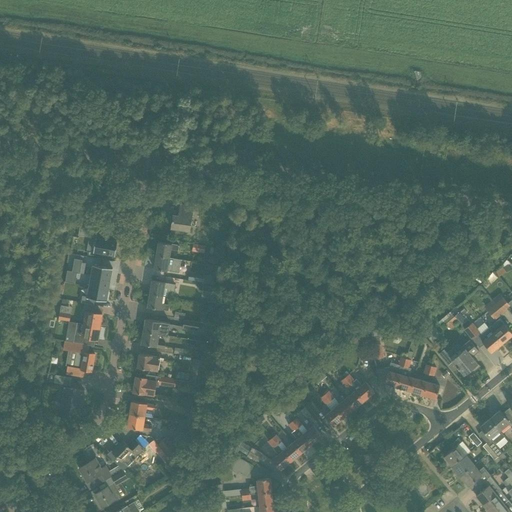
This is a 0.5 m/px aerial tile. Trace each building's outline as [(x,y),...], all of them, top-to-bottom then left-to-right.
[(416,70),(413,71),(416,80),(418,80),(422,76),(420,71),(416,70)] [(179,216),(191,218),(193,207),(192,206),(192,207),(181,205),(180,205),(179,216)] [(191,218),(179,216),(173,215),(171,228),(190,230),(191,218)] [(78,235),(89,237),(90,230),(79,228),(78,235)] [(96,237),(94,251),(115,254),(117,241),(96,237)] [(179,245),(158,242),(156,255),(170,258),(171,250),(178,251),(179,245)] [(205,246),(193,245),(192,251),(204,253),(204,252),(208,253),(209,248),(205,247),(205,246)] [(170,258),(156,255),(154,269),(174,272),(175,267),(168,266),(170,258)] [(74,258),(72,271),(72,272),(77,273),(80,274),(82,260),(74,258)] [(91,275),(110,279),(112,268),(101,266),(101,262),(90,259),(89,265),(93,266),(91,275)] [(74,283),(77,273),(72,272),(72,271),(67,270),(65,282),(74,283)] [(189,272),(188,280),(204,282),(205,276),(205,275),(189,272)] [(91,275),(89,286),(109,290),(110,279),(91,275)] [(152,280),(150,294),(163,296),(174,298),(176,284),(172,284),(152,280)] [(214,284),(211,298),(219,299),(221,285),(214,284)] [(107,301),(109,290),(89,286),(87,295),(83,295),(82,302),(94,304),(95,298),(107,301)] [(163,296),(150,294),(147,307),(168,310),(169,305),(162,304),(163,296)] [(503,313),(510,306),(501,296),(500,297),(498,295),(493,299),(492,300),(503,313)] [(495,319),(503,313),(492,300),(489,303),(484,307),(495,319)] [(465,308),(455,316),(465,328),(464,329),(472,338),(477,335),(484,344),(491,352),(502,343),(489,328),(481,334),(477,329),(472,322),(471,323),(463,314),(467,312),(465,308)] [(84,324),(100,327),(102,314),(86,311),(84,324)] [(69,314),(60,312),(58,319),(68,321),(69,314)] [(442,318),(451,329),(456,325),(454,322),(457,320),(450,312),(442,318)] [(145,319),(143,331),(159,334),(167,335),(168,328),(169,323),(145,319)] [(200,322),(184,319),(183,328),(199,331),(200,322)] [(496,322),(489,328),(502,343),(511,335),(511,333),(500,319),(496,322)] [(75,335),(73,342),(84,344),(85,337),(95,339),(97,339),(100,327),(84,324),(77,323),(75,335)] [(157,342),(159,334),(143,331),(141,344),(165,348),(165,343),(157,342)] [(379,335),(371,337),(372,337),(373,345),(373,346),(375,359),(383,357),(384,357),(381,344),(380,344),(379,336),(379,335)] [(187,347),(194,348),(195,340),(188,339),(187,347)] [(444,349),(439,353),(448,365),(452,361),(458,368),(459,369),(460,368),(465,374),(471,369),(473,372),(481,366),(473,357),(479,351),(470,340),(460,348),(457,345),(447,353),(444,349)] [(65,341),(63,349),(76,352),(74,367),(68,366),(66,374),(84,377),(85,370),(92,371),(95,354),(88,353),(89,345),(65,341)] [(137,367),(150,369),(158,371),(159,364),(160,357),(140,353),(137,367)] [(385,384),(398,387),(406,358),(401,357),(398,364),(391,362),(385,383),(385,384)] [(209,361),(194,358),(189,382),(204,384),(209,361)] [(410,391),(414,378),(409,376),(411,368),(409,367),(411,360),(406,358),(398,387),(410,391)] [(136,377),(133,392),(154,395),(156,386),(156,384),(159,384),(159,385),(175,387),(176,380),(176,379),(147,374),(146,378),(136,377)] [(312,378),(317,384),(322,380),(317,374),(312,378)] [(350,384),(355,390),(364,401),(373,393),(375,392),(366,381),(361,385),(356,379),(355,380),(349,374),(345,377),(350,384)] [(56,375),(54,383),(70,385),(71,377),(56,375)] [(350,384),(345,377),(341,381),(346,387),(350,384)] [(410,391),(422,394),(426,381),(414,378),(410,391)] [(436,399),(440,386),(426,381),(422,394),(435,398),(436,399)] [(64,387),(60,411),(79,414),(80,405),(82,406),(83,399),(84,390),(64,387)] [(321,390),(324,394),(330,401),(334,397),(329,390),(329,391),(325,387),(321,390)] [(364,401),(355,390),(345,398),(354,409),(364,401)] [(321,398),(326,404),(330,401),(324,394),(321,398)] [(308,403),(316,413),(322,408),(314,398),(308,403)] [(335,407),(344,417),(354,409),(345,398),(335,407)] [(132,401),(129,414),(145,416),(153,417),(154,410),(155,405),(132,401)] [(210,410),(202,408),(192,406),(189,423),(199,425),(211,427),(212,421),(208,421),(210,410)] [(301,410),(307,418),(311,415),(305,407),(301,410)] [(344,417),(335,407),(331,410),(325,416),(333,426),(334,426),(334,425),(344,417)] [(500,410),(490,418),(500,430),(510,422),(511,423),(511,416),(507,410),(502,413),(500,410)] [(144,424),(144,423),(145,416),(129,414),(127,427),(151,431),(152,426),(144,424)] [(313,425),(307,431),(297,417),(296,418),(293,415),(289,418),(292,421),(291,422),(311,445),(321,436),(322,436),(313,425)] [(503,453),(495,444),(505,436),(500,430),(490,418),(480,426),(489,437),(485,441),(486,443),(492,450),(498,456),(499,456),(503,453)] [(311,445),(291,422),(288,424),(294,430),(292,432),(297,439),(292,443),(301,453),(311,445)] [(468,436),(477,446),(481,442),(473,432),(468,436)] [(277,434),(272,438),(277,444),(282,441),(277,434)] [(178,451),(167,437),(159,443),(170,457),(178,451)] [(277,444),(272,438),(268,441),(275,450),(269,455),(272,459),(281,470),(291,461),(282,451),(277,444)] [(123,441),(113,451),(128,466),(145,450),(144,449),(134,439),(128,445),(123,441)] [(301,453),(292,443),(282,451),(291,461),(301,453)] [(489,452),(492,450),(486,443),(483,446),(489,452)] [(452,466),(466,455),(458,445),(444,456),(452,466)] [(247,455),(246,457),(258,463),(263,453),(252,447),(247,455)] [(156,452),(165,463),(170,460),(161,448),(156,452)] [(495,459),(498,456),(492,450),(489,452),(495,459)] [(238,473),(245,460),(232,453),(225,466),(238,473)] [(452,466),(460,476),(474,465),(466,455),(452,466)] [(79,468),(87,482),(95,477),(98,483),(111,476),(105,465),(101,468),(95,458),(79,468)] [(165,466),(170,474),(178,469),(173,462),(165,466)] [(479,471),(474,465),(460,476),(468,486),(477,478),(481,483),(491,475),(483,467),(479,471)] [(117,484),(128,477),(123,469),(112,476),(117,484)] [(171,481),(176,488),(181,485),(177,478),(171,481)] [(251,493),(258,493),(259,493),(272,492),(271,479),(271,478),(257,480),(258,486),(249,486),(249,488),(241,489),(231,490),(232,496),(237,495),(242,495),(251,494),(251,493)] [(476,495),(484,505),(501,491),(493,481),(489,485),(476,495)] [(107,486),(95,494),(102,506),(115,499),(116,501),(121,497),(112,483),(107,486)] [(187,486),(180,490),(182,493),(187,494),(190,492),(187,486)] [(222,487),(214,488),(214,496),(222,496),(223,496),(222,491),(222,487)] [(484,505),(489,511),(494,511),(508,500),(501,491),(484,505)] [(273,505),(272,492),(259,493),(260,506),(273,505)] [(214,496),(214,497),(215,507),(215,509),(223,508),(222,496),(214,496)] [(511,511),(511,504),(508,500),(494,511),(511,511)] [(139,511),(140,510),(135,501),(116,511),(139,511)]
